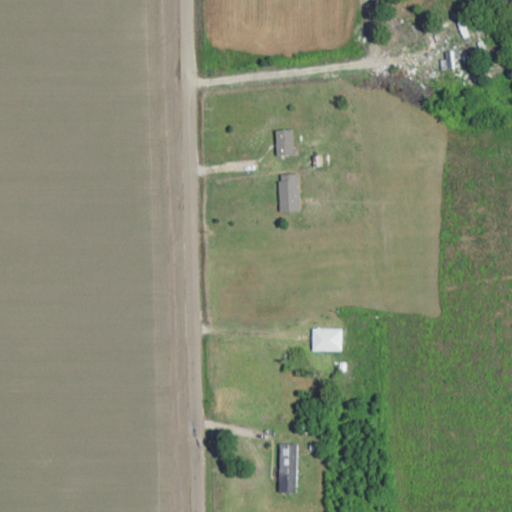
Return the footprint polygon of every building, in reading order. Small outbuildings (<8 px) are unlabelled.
[(455,69),(454,60),(441,61),(442,70),(455,69)] [(295,131),(277,131),(277,156),(295,156),(295,131)] [(300,174),(279,174),(279,211),(300,211),(300,174)] [(341,329),(313,329),(313,351),(341,351),(341,329)] [(280,493),(298,493),(298,445),(280,445),(280,493)]
